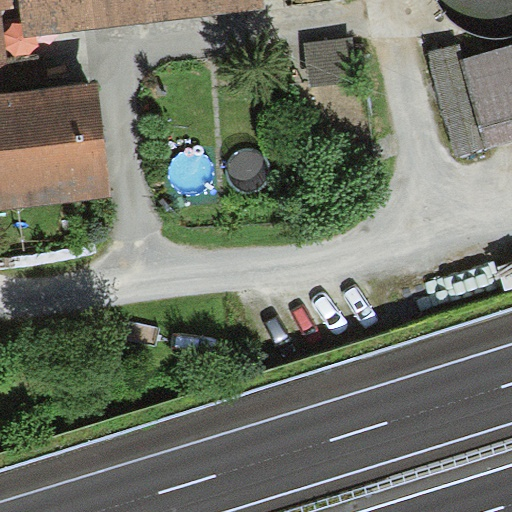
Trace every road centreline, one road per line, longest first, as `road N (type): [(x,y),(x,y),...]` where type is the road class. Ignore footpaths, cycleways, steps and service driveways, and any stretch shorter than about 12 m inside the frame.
road 1 (track): [(0,293),(395,254),(511,224)]
road 2 (motorway): [(511,383),(95,511)]
